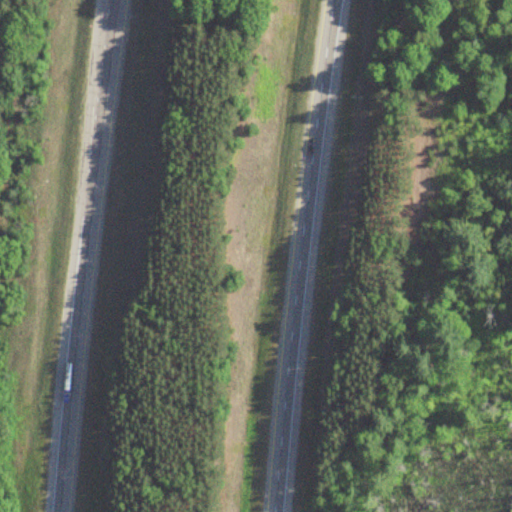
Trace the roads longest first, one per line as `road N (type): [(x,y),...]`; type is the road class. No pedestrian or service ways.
road 1 (motorway): [(270,511),(329,0)]
road 2 (motorway): [(117,0),(86,206),(62,511)]
